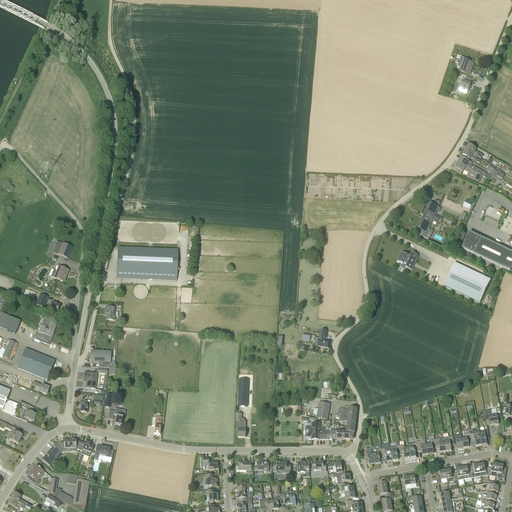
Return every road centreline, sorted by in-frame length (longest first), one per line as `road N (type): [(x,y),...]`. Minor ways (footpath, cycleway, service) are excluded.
road 1 (unclassified): [(354,443),(359,401),(334,346),(365,304),(366,246),(382,218),(461,150),(511,19)]
road 2 (tertiary): [(78,346),(110,173),(112,112),(95,69),(66,37),(0,3)]
road 3 (track): [(112,0),(109,52),(133,128),(88,333),(78,346)]
road 4 (unclassified): [(0,148),(11,149),(83,233),(78,346)]
road 5 (residential): [(226,450),(68,427)]
road 6 (residential): [(348,451),(226,450)]
